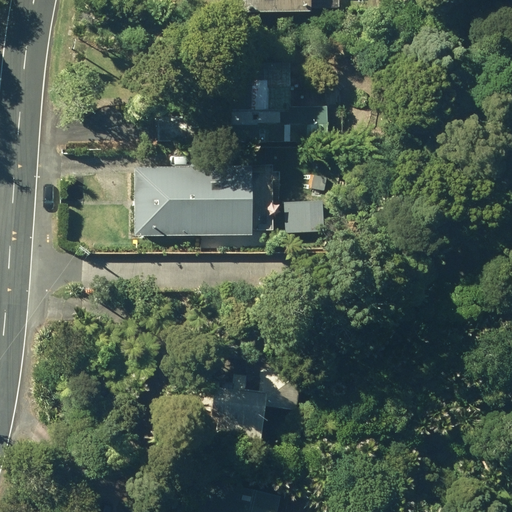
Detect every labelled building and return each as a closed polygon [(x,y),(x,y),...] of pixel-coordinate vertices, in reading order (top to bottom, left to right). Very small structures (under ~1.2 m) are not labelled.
[(227,0),(228,11),(317,10),(317,0),(227,0)] [(234,141),(330,141),(330,107),(295,107),(294,63),(233,62),(234,141)] [(139,235),(257,235),(257,167),(139,166),(139,235)] [(301,411),(306,372),(265,367),(264,377),(226,372),(217,436),(269,444),(274,407),(301,411)] [(282,511),(286,494),(198,474),(189,511),(282,511)]
